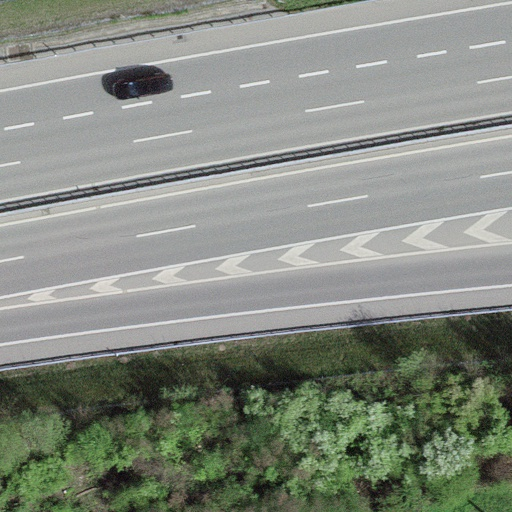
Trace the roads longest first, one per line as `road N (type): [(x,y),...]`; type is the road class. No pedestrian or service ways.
road 1 (motorway): [(511,76),(0,165)]
road 2 (motorway): [(0,260),(511,174)]
road 3 (motorway): [(0,309),(511,266)]
